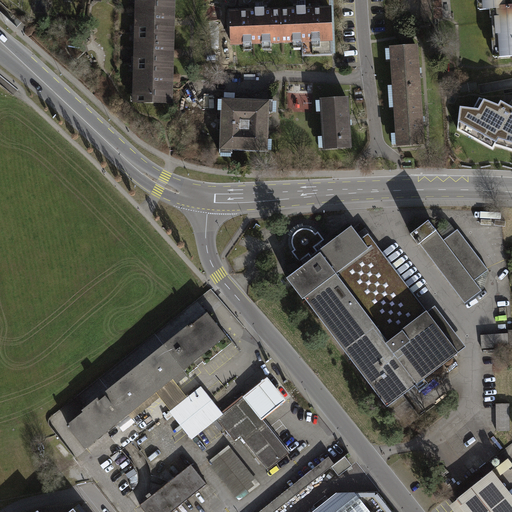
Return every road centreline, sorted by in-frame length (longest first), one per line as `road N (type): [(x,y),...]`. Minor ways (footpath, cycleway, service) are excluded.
road 1 (residential): [(414,511),(219,275),(205,238),(209,199)]
road 2 (secondary): [(511,189),(209,199)]
road 3 (secondary): [(209,199),(130,165),(0,43)]
road 4 (residential): [(362,0),(377,150)]
